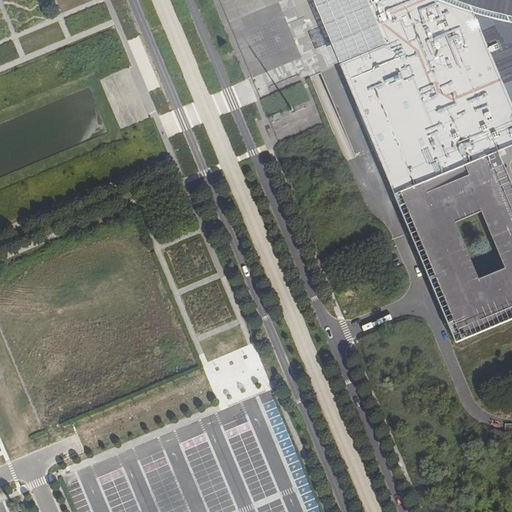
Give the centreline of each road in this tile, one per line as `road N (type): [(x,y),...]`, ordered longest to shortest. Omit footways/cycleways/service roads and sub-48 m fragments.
road 1 (unclassified): [(132,0),(346,511)]
road 2 (unclassified): [(403,511),(189,0)]
